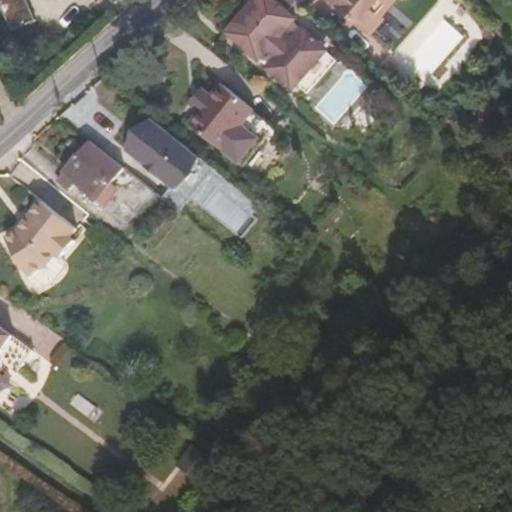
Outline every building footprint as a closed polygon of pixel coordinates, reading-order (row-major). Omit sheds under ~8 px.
[(0,0),(0,3),(12,31),(36,20),(27,0),(0,0)] [(253,4),(227,32),(260,61),(271,49),(280,57),(274,64),(276,73),(289,84),(297,84),(319,58),(317,48),(291,25),(296,20),(273,0),(252,0),(251,2),(253,4)] [(332,0),(372,36),(386,49),(429,0),(332,0)] [(319,58),(297,84),(308,94),(331,68),(319,58)] [(201,111),(191,124),(240,163),(244,166),(263,142),(243,126),(255,110),(222,84),(212,97),(206,92),(195,106),(201,111)] [(130,127),(127,151),(153,119),(130,127)] [(153,119),(127,151),(167,183),(193,151),(153,119)] [(88,144),(79,154),(110,180),(118,169),(88,144)] [(193,151),(167,183),(158,196),(175,210),(211,165),(193,151)] [(110,180),(79,154),(58,180),(71,190),(78,183),(98,200),(104,194),(114,182),(110,180)] [(114,182),(104,194),(109,199),(119,187),(114,182)] [(79,230),(44,202),(31,219),(34,222),(26,232),(23,229),(9,239),(38,269),(56,258),(60,254),(65,258),(78,242),(73,238),(79,230)] [(0,385),(37,337),(0,309),(0,385)]
